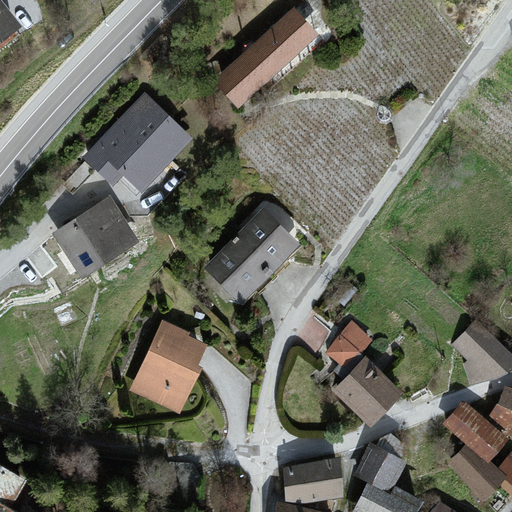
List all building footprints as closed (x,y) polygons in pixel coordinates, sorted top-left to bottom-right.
[(329,0),(291,0),(229,57),(262,93),(345,17),(329,0)] [(0,3),(0,39),(18,26),(0,3)] [(145,97),(87,158),(113,182),(122,172),(140,190),(189,139),(145,97)] [(109,200),(57,234),(83,275),(135,241),(109,200)] [(265,206),(196,272),(230,308),(299,242),(265,206)] [(187,333),(163,322),(132,389),(178,410),(197,369),(192,366),(202,346),(184,338),(187,333)] [(511,357),(476,324),(455,345),(471,361),(466,364),(471,382),(497,376),(511,366),(511,357)] [(366,341),(351,328),(329,352),(341,364),(335,370),(346,380),(335,391),(370,423),(398,392),(355,354),(366,341)] [(511,391),(507,390),(489,416),(511,432),(511,391)] [(505,439),(464,405),(446,425),(469,445),(451,463),(483,499),(498,483),(511,494),(511,456),(499,471),(487,462),(505,439)] [(371,482),(354,511),(411,511),(414,508),(385,492),(400,464),(372,449),(358,475),(371,482)] [(35,475),(0,458),(0,511),(58,511),(25,497),(35,475)] [(337,461),(284,468),(288,502),(342,495),(337,461)]
